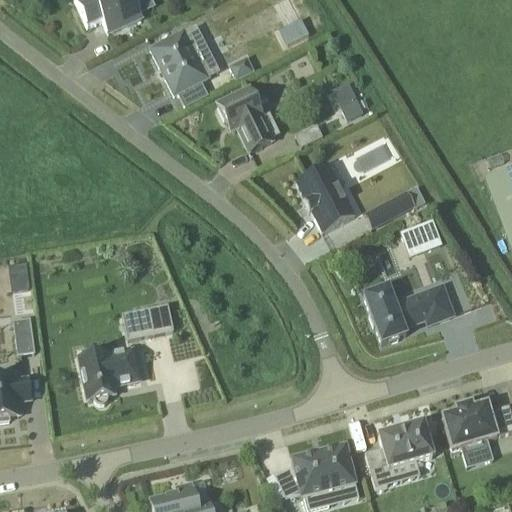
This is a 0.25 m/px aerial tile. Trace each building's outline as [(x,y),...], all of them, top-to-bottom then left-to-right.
[(93,0),(81,0),(73,4),(86,32),(101,25),(107,38),(141,22),(133,4),(130,0),(99,0),(95,2),(93,0)] [(183,35),(149,53),(173,100),(207,82),(199,66),(209,61),(202,46),(191,52),(183,35)] [(245,63),(229,71),(235,84),(252,76),(245,63)] [(218,112),(217,113),(223,125),(225,124),(230,136),(236,133),(248,157),(271,145),(260,121),(261,120),(248,93),(217,108),(218,112)] [(316,130),(294,140),(300,152),(321,141),(316,130)] [(320,173),(294,187),(305,206),(303,208),(308,217),(310,216),(321,238),(354,221),(338,191),(342,189),(344,188),(343,187),(333,168),(332,167),(331,167),(327,169),(326,170),(320,173)] [(511,172),(484,183),(511,259),(511,258),(511,172)] [(396,200),(384,206),(392,223),(404,217),(412,212),(413,213),(413,214),(424,208),(420,199),(419,200),(410,204),(407,198),(406,196),(405,195),(396,200)] [(402,246),(417,241),(422,256),(440,249),(431,223),(413,230),(398,235),(402,246)] [(381,293),(362,300),(369,317),(367,318),(373,332),(374,331),(380,349),(388,346),(388,347),(398,343),(398,342),(405,339),(403,333),(425,324),(427,330),(452,320),(445,301),(441,290),(394,308),(387,291),(381,293)] [(128,343),(127,343),(127,345),(172,335),(167,309),(133,316),(138,342),(128,344),(128,343)] [(29,324),(12,326),(16,360),(34,358),(29,324)] [(81,361),(78,362),(87,406),(93,404),(95,408),(98,410),(101,410),(105,408),(107,405),(107,402),(112,400),(110,391),(137,385),(130,356),(104,362),(103,357),(100,357),(99,351),(80,355),(81,361)] [(12,381),(0,382),(0,426),(9,426),(8,422),(9,421),(17,420),(18,420),(18,419),(17,416),(16,407),(30,405),(27,383),(13,385),(12,381)] [(455,418),(441,422),(451,455),(465,451),(466,456),(483,451),(481,446),(496,442),(495,441),(511,436),(511,422),(508,410),(488,416),(486,409),(471,413),(455,418)] [(381,454),(364,459),(370,478),(374,493),(386,489),(381,471),(386,469),(387,474),(414,466),(432,462),(428,447),(422,427),(377,440),(381,454)] [(274,479),(273,479),(285,504),(299,500),(300,502),(303,501),(305,511),(322,511),(328,511),(324,496),(354,488),(345,450),(290,463),(294,476),(275,480),(274,479)] [(175,497),(149,503),(151,511),(209,511),(208,507),(203,485),(191,488),(174,492),(175,497)] [(459,503),(461,511),(475,511),(472,499),(459,503)]
